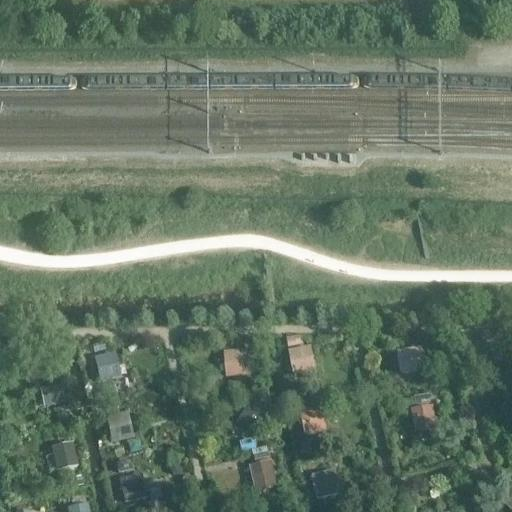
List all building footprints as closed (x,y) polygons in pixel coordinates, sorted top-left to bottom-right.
[(315,343),(288,347),(292,376),(319,372),(315,343)] [(394,350),(400,377),(427,371),(421,345),(394,350)] [(224,349),(226,376),(253,373),(251,346),(224,349)] [(119,352),(89,357),(94,386),(124,380),(119,352)] [(63,380),(38,385),(42,408),(67,403),(63,380)] [(435,402),(414,404),(417,431),(437,430),(435,402)] [(266,406),(247,408),(250,433),(269,431),(266,406)] [(327,409),(300,413),(305,441),(331,437),(327,409)] [(108,421),(113,448),(140,442),(135,416),(108,421)] [(48,444),(53,471),(80,465),(75,439),(48,444)] [(249,461),(254,488),(281,483),(276,456),(249,461)] [(337,468),(312,472),(316,498),(342,494),(337,468)] [(143,477),(120,480),(124,510),(147,507),(143,477)]
